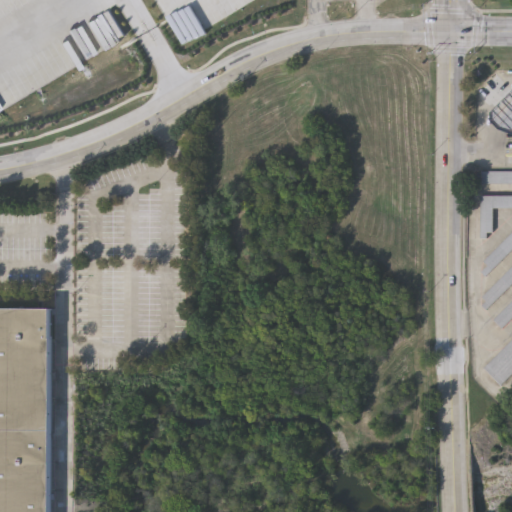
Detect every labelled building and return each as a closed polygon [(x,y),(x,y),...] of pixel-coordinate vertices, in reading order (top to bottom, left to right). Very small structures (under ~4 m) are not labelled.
[(511,133),(497,128),(491,121),(491,111),(511,90),(511,133)] [(511,183),(480,183),(480,171),(511,171),(511,183)] [(511,207),(491,207),(491,235),(479,235),(479,195),(511,195),(511,207)] [(511,250),(486,277),(482,272),(489,266),(484,261),(511,232),(511,250)] [(511,282),(487,307),(479,299),(511,266),(511,282)] [(492,320),(511,300),(511,317),(500,329),(492,320)] [(0,511),(0,309),(58,310),(57,511),(0,511)] [(511,373),(500,385),(483,368),(511,338),(511,373)]
